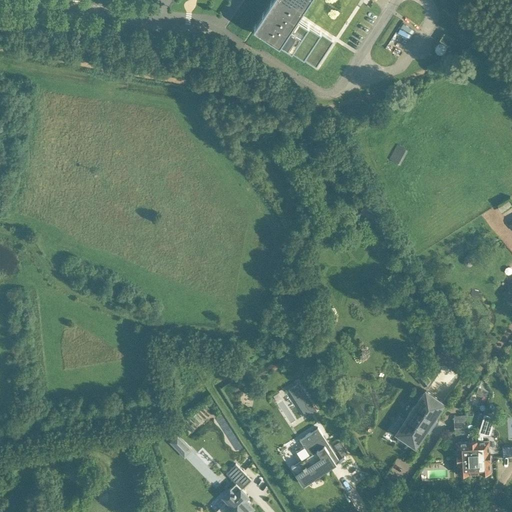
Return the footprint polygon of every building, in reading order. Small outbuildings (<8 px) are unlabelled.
[(271,0),(255,26),(317,66),(334,40),(298,17),(308,0),(271,0)] [(409,35),(418,17),(406,12),(398,30),(409,35)] [(400,164),(408,150),(398,144),(390,159),(400,164)] [(511,188),(511,186),(500,192),(504,201),(511,197),(511,188)] [(511,203),(509,200),(498,206),(502,211),(511,204),(511,203)] [(465,256),(464,256),(463,257),(463,258),(463,259),(462,260),(462,261),(462,262),(463,263),(464,264),(465,265),(466,265),(467,266),(468,266),(469,266),(470,265),(471,265),(471,264),(472,264),(473,263),(473,262),(473,261),(473,260),(473,259),(473,258),(472,257),(471,256),(470,255),(469,255),(468,255),(467,255),(466,255),(465,256)] [(402,298),(403,311),(412,310),(411,297),(402,298)] [(433,371),(423,360),(411,371),(424,385),(430,380),(427,376),(433,371)] [(435,417),(445,402),(426,389),(417,403),(416,402),(405,419),(406,419),(396,432),(416,445),(426,430),(426,431),(435,417)] [(492,417),(484,415),(478,434),(479,440),(478,440),(480,472),(483,472),(483,473),(491,472),(491,471),(492,471),(491,465),(490,465),(489,440),(487,440),(483,440),(483,434),(489,434),(489,433),(493,421),(494,418),(492,417)] [(467,429),(467,421),(454,422),(455,430),(467,429)] [(333,450),(318,427),(305,436),(315,451),(291,466),(293,468),(303,485),(337,463),(330,451),(333,450)] [(177,436),(171,442),(178,449),(185,443),(177,436)] [(480,472),(478,440),(468,441),(469,472),(472,472),(474,473),(478,473),(479,472),(480,472)] [(339,441),(334,445),(341,456),(347,453),(339,441)] [(469,472),(468,441),(457,441),(458,467),(457,467),(458,473),(459,473),(459,474),(466,474),(466,473),(469,472)] [(250,502),(246,498),(249,495),(242,488),(251,479),(236,463),(226,472),(232,478),(236,482),(234,485),(223,495),(228,501),(227,502),(231,506),(224,511),(250,511),(249,510),(251,508),(248,505),(250,502)]
